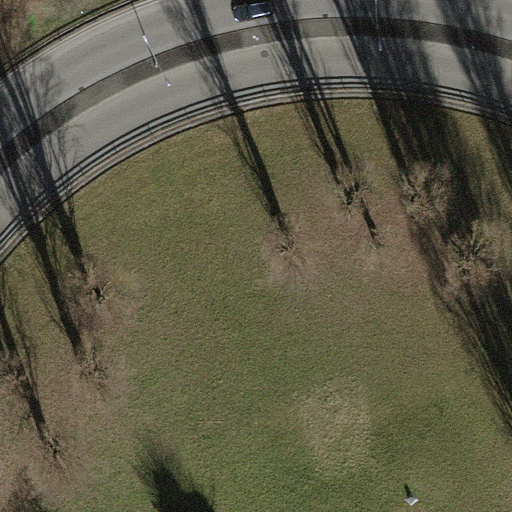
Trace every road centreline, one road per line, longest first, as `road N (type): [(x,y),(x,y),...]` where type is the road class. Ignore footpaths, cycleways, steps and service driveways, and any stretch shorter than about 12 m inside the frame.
road 1 (secondary): [(0,213),(98,134),(197,89),(247,76),(381,64),(511,88)]
road 2 (secondary): [(257,0),(182,19),(108,51),(0,121)]
